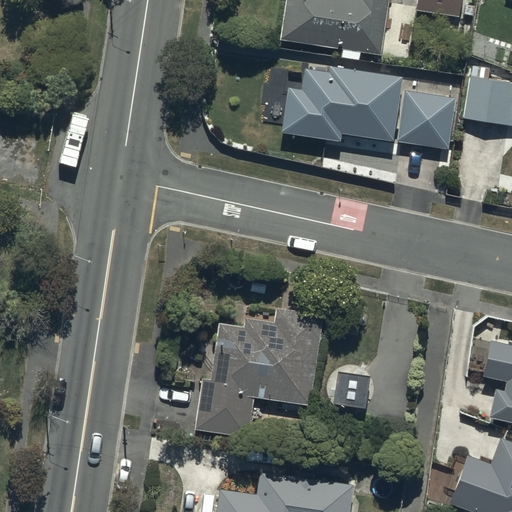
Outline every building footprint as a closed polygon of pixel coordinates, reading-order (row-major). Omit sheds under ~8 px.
[(286,0),(281,43),(342,51),(341,59),(359,61),(360,55),(381,58),(388,0),(286,0)] [(460,0),(418,0),(418,13),(458,18),(460,0)] [(403,80),(331,70),(330,77),(305,73),(302,94),(290,93),(284,138),(340,146),(342,137),(447,152),(455,101),(401,93),(403,80)] [(511,84),(467,77),(461,120),(511,127),(511,95),(510,95),(511,84)] [(245,330),(218,326),(211,382),(203,381),(196,434),(250,441),(255,399),(310,405),(321,318),(277,312),(276,324),(247,320),(245,330)] [(511,349),(489,344),(481,379),(505,384),(503,397),(495,395),(489,420),(511,425),(511,349)] [(369,379),(338,376),(335,406),(366,409),(369,379)] [(490,469),(463,460),(446,508),(456,511),(511,511),(511,447),(500,443),(490,469)] [(264,498),(227,493),(223,511),(357,511),(360,493),(267,480),(264,498)]
